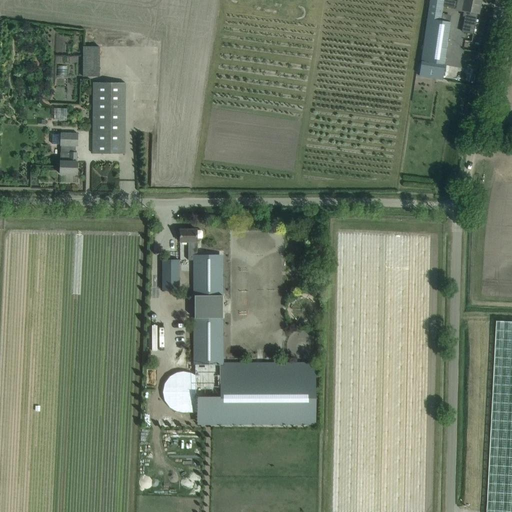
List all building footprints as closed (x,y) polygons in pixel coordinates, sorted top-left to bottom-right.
[(429,0),(419,75),(418,77),(442,80),(445,66),(443,65),(450,22),(440,21),(442,6),(442,0),(429,0)] [(450,0),(442,0),(442,6),(455,8),(455,9),(467,12),(463,33),(473,35),(477,14),(479,0),(456,0),(457,1),(450,0)] [(99,77),(99,47),(82,48),(83,77),(99,77)] [(125,154),(124,123),(124,83),(92,83),(92,154),(125,154)] [(62,87),(62,96),(82,96),(82,87),(62,87)] [(60,104),(60,114),(71,114),(71,104),(60,104)] [(60,153),(60,164),(59,174),(76,175),(77,162),(76,162),(77,153),(75,153),(75,146),(77,146),(77,134),(60,133),(60,146),(60,153)] [(73,348),(75,225),(53,225),(53,238),(43,238),(42,265),(32,265),(32,276),(27,276),(27,302),(38,303),(37,338),(48,338),(48,337),(60,337),(60,348),(73,348)] [(196,230),(179,230),(179,240),(180,243),(186,243),(188,243),(189,242),(189,260),(196,260),(197,260),(197,256),(197,242),(196,242),(196,238),(201,238),(202,237),(202,232),(201,230),(196,230)] [(197,260),(196,260),(196,365),(220,365),(220,256),(197,256),(197,260)] [(179,260),(162,260),(162,291),(179,291),(179,271),(179,260)] [(511,511),(511,321),(506,321),(496,321),(486,511),(511,511)] [(160,381),(156,389),(157,394),(157,398),(159,402),(161,405),(164,408),(169,410),(175,410),(178,410),(178,418),(313,417),(315,365),(220,365),(196,365),(179,364),(179,379),(172,378),(166,379),(160,381)]
